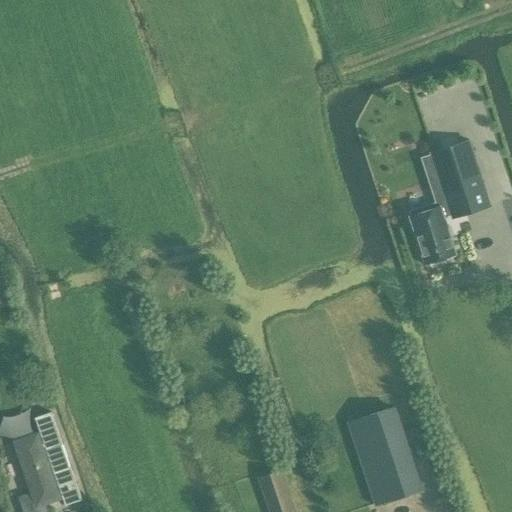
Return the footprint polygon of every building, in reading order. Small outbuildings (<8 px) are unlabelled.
[(452,218),(490,205),(469,141),(431,153),(447,204),(438,207),(436,203),(410,211),(412,216),(409,217),(425,266),(456,256),(443,217),(450,214),(452,218)] [(348,422),(375,505),(421,490),(393,406),(348,422)] [(65,505),(82,499),(52,411),(35,417),(41,433),(15,442),(33,493),(20,498),(24,511),(45,511),(42,504),(62,497),(65,505)] [(250,417),(221,427),(229,450),(257,440),(250,417)] [(248,457),(235,462),(244,486),(257,482),(248,457)] [(269,511),(295,511),(281,470),(258,477),(269,511)]
